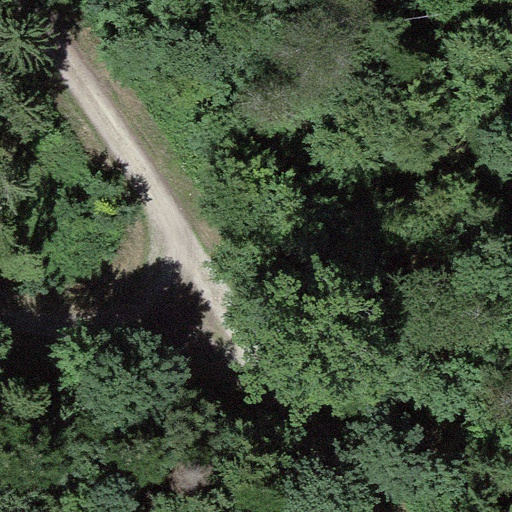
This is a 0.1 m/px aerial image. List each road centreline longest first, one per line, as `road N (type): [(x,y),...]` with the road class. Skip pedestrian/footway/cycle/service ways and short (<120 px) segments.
road 1 (track): [(375,511),(268,371),(21,0)]
road 2 (track): [(268,371),(0,321)]
